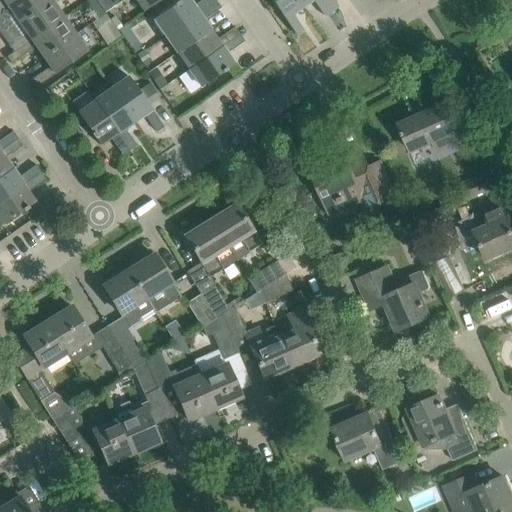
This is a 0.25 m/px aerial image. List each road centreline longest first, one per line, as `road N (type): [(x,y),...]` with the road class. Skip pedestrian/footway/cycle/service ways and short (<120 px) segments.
road 1 (residential): [(84,511),(371,388)]
road 2 (residential): [(371,388),(230,132)]
road 3 (residential): [(511,431),(485,363),(471,351),(371,388)]
road 4 (residential): [(100,219),(0,67)]
road 5 (residential): [(100,219),(230,132)]
road 6 (residential): [(299,80),(424,0)]
road 7 (residential): [(0,291),(100,219)]
